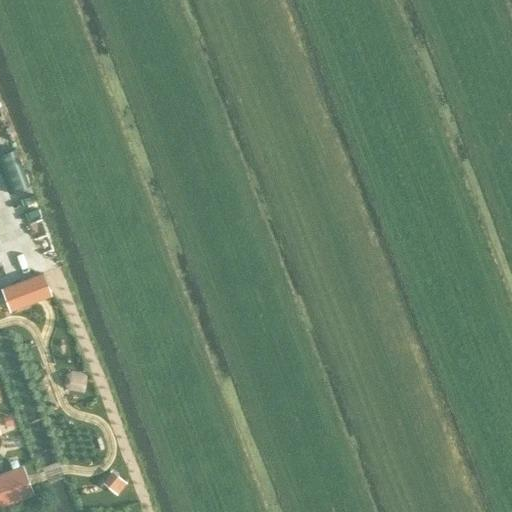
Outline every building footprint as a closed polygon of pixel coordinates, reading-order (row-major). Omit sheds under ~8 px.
[(0,96),(0,165),(11,194),(34,186),(0,96)] [(43,273),(1,289),(6,301),(9,310),(39,299),(51,294),(43,273)] [(67,375),(65,383),(69,388),(83,391),(86,374),(72,372),(67,375)] [(21,466),(0,473),(0,506),(32,495),(28,483),(21,466)] [(115,474),(106,485),(116,494),(125,482),(115,474)]
